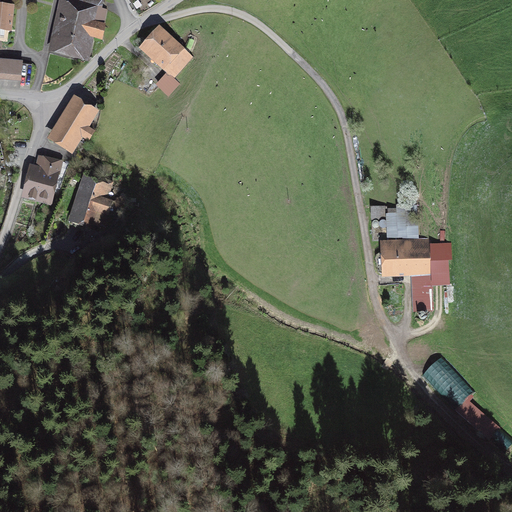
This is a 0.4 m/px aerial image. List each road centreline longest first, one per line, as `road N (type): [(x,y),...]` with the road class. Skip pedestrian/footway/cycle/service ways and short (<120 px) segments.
road 1 (track): [(483,121),(463,131),(450,154),(437,323),(422,336),(393,340)]
road 2 (residential): [(0,243),(46,99)]
